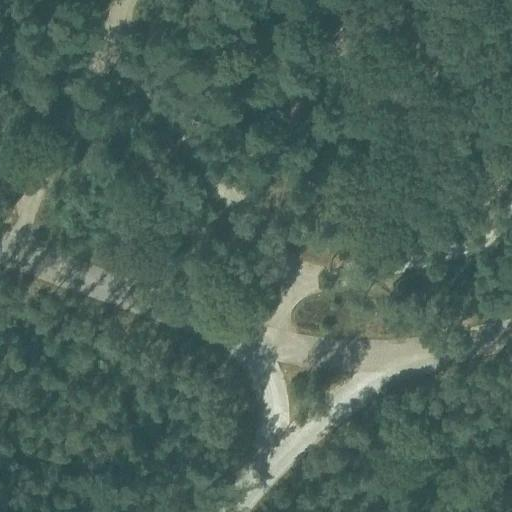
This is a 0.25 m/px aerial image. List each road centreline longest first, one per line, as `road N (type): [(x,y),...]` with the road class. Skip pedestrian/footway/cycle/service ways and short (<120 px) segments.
road 1 (unknown): [(116,0),(96,41),(295,286)]
road 2 (unknown): [(511,199),(476,229),(388,270),(295,286)]
road 3 (unknown): [(0,240),(96,41)]
road 4 (unknown): [(277,451),(274,410),(250,337),(295,286)]
